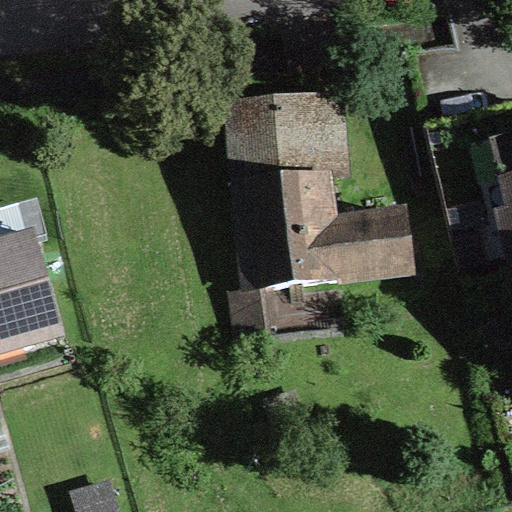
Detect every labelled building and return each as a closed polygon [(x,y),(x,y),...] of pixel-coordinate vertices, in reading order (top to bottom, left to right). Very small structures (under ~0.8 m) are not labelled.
[(233,113),(240,188),(327,179),(320,104),(233,113)] [(511,106),(423,129),(464,289),(511,276),(511,242),(506,220),(511,219),(511,106)] [(327,179),(240,188),(250,291),(263,290),(416,276),(404,220),(332,226),(327,179)] [(34,236),(0,245),(0,353),(62,336),(34,236)] [(250,291),(235,293),(240,343),(268,340),(263,290),(250,291)] [(306,422),(295,390),(261,402),(272,433),(306,422)] [(118,511),(109,483),(67,496),(72,511),(118,511)]
